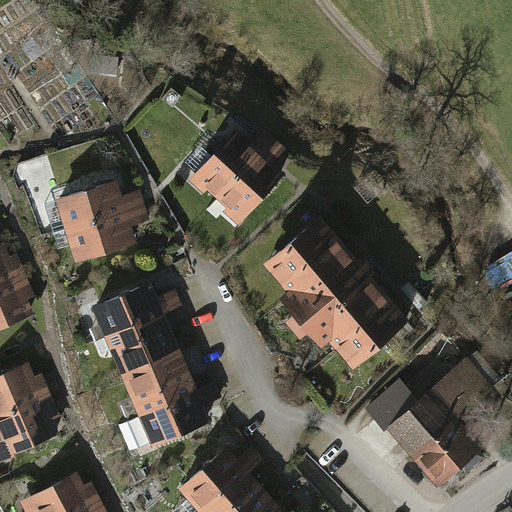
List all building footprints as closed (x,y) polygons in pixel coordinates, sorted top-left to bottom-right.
[(218,198),(274,136),(261,124),(248,139),(236,128),(189,180),(204,194),(208,190),(218,198)] [(287,147),(274,136),(218,198),(227,207),(223,211),(239,225),(286,173),(274,162),(287,147)] [(65,230),(145,205),(140,189),(122,194),(117,178),(55,198),(65,230)] [(150,220),(145,205),(65,230),(75,261),(137,242),(132,225),(150,220)] [(358,258),(321,214),(264,263),(287,290),(280,297),(294,314),(287,320),(301,337),(309,331),(322,347),(330,340),(353,368),(411,320),(373,275),(377,272),(362,255),(358,258)] [(0,285),(26,274),(17,253),(10,256),(4,241),(0,242),(0,285)] [(500,289),(511,281),(511,251),(486,267),(500,289)] [(35,295),(26,274),(0,285),(0,327),(34,313),(28,299),(35,295)] [(165,312),(165,313),(183,305),(175,288),(158,296),(152,280),(92,306),(105,338),(165,312)] [(165,312),(105,338),(122,376),(182,350),(165,313),(165,312)] [(199,389),(198,388),(182,350),(122,376),(139,415),(199,389)] [(400,378),(366,407),(385,430),(388,427),(440,487),(463,467),(467,472),(486,456),(482,451),(488,446),(462,416),(495,388),(467,356),(449,371),(437,358),(406,384),(400,378)] [(0,373),(0,416),(52,395),(42,373),(35,376),(29,361),(0,373)] [(215,380),(198,388),(199,389),(139,415),(152,446),(212,420),(205,405),(223,397),(215,380)] [(60,415),(52,395),(0,416),(0,462),(17,455),(16,453),(60,434),(53,418),(60,415)] [(202,511),(250,470),(251,471),(265,459),(253,445),(239,458),(228,445),(178,488),(199,511),(202,511)] [(202,511),(266,511),(278,502),(251,471),(250,470),(202,511)] [(25,511),(83,511),(103,502),(92,481),(85,485),(77,471),(19,501),(25,511)] [(108,511),(103,502),(83,511),(108,511)] [(286,511),(278,502),(266,511),(286,511)]
